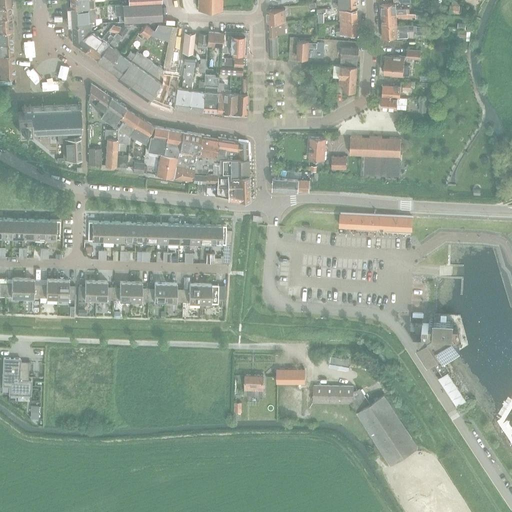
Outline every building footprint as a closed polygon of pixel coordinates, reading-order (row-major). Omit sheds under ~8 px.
[(197,0),(198,8),(222,9),(221,0),(197,0)] [(123,15),(123,21),(161,19),(161,3),(114,5),(115,15),(123,15)] [(409,14),(409,13),(408,8),(396,9),(395,3),(380,4),(381,15),(409,14)] [(449,12),(459,13),(461,13),(461,6),(459,5),(451,5),(449,5),(449,12)] [(0,18),(11,17),(11,6),(0,6),(0,18)] [(71,25),(91,25),(95,24),(95,18),(96,17),(96,13),(95,11),(94,6),(70,7),(71,25)] [(285,8),(266,9),(267,22),(276,21),(285,21),(285,8)] [(324,13),(325,13),(325,9),(317,9),(317,13),(318,13),(318,23),(324,23),(324,13)] [(340,22),(358,21),(357,10),(339,10),(340,22)] [(415,17),(415,13),(409,13),(409,14),(381,15),(381,26),(396,25),(396,24),(396,16),(398,16),(398,18),(406,17),(406,18),(415,17)] [(0,31),(3,32),(12,31),(11,17),(0,18),(0,31)] [(276,21),(267,22),(267,34),(285,33),(284,21),(276,21)] [(358,21),(340,22),(340,31),(336,31),(336,34),(358,33),(358,21)] [(169,67),(176,26),(171,26),(171,25),(158,23),(154,30),(152,29),(148,34),(168,40),(163,66),(164,66),(169,67)] [(148,34),(152,29),(145,24),(140,31),(146,36),(148,34)] [(407,25),(401,25),(396,24),(396,25),(381,26),(382,37),(397,36),(396,28),(398,27),(398,29),(407,29),(407,30),(416,30),(416,25),(407,25)] [(92,33),(91,32),(91,25),(71,25),(72,42),(92,33)] [(122,26),(118,33),(123,36),(127,29),(122,26)] [(0,43),(13,43),(12,31),(3,32),(0,31),(0,43)] [(184,31),(182,50),(192,51),(194,32),(184,31)] [(223,33),(208,32),(208,31),(207,33),(207,45),(222,46),(223,33)] [(108,68),(119,53),(120,52),(113,48),(122,36),(116,32),(113,36),(96,60),(108,68)] [(207,33),(198,32),(197,47),(206,47),(207,33)] [(96,46),(101,39),(92,33),(72,42),(85,51),(89,46),(91,47),(93,44),(96,46)] [(96,60),(113,36),(110,34),(107,38),(108,39),(107,41),(102,38),(101,39),(96,46),(93,44),(91,47),(89,46),(85,51),(96,60)] [(222,52),(243,53),(244,34),(229,34),(229,37),(223,36),(222,46),(222,52)] [(268,36),(268,49),(269,55),(278,54),(277,35),(268,36)] [(307,58),(309,41),(298,41),(297,57),(307,58)] [(0,54),(14,54),(13,43),(0,43),(0,54)] [(358,48),(342,46),(341,56),(357,58),(358,47),(358,48)] [(420,49),(407,48),(406,57),(420,58),(420,49)] [(119,76),(130,61),(135,54),(130,51),(126,57),(119,53),(108,68),(119,76)] [(153,62),(148,59),(137,51),(135,54),(130,61),(119,76),(132,85),(135,87),(153,62)] [(0,77),(15,77),(14,65),(14,54),(0,54),(0,77)] [(191,89),(193,68),(194,55),(184,54),(183,62),(186,63),(185,67),(183,67),(181,87),(177,87),(173,107),(187,109),(191,89)] [(225,66),(242,67),(243,55),(232,54),(232,58),(220,57),(220,61),(226,61),(225,66)] [(391,73),(409,75),(410,66),(404,65),(404,55),(391,54),(391,55),(385,55),(384,72),(391,72),(391,73)] [(242,74),(242,67),(225,66),(226,61),(220,61),(219,73),(242,74)] [(163,73),(163,69),(153,62),(135,87),(150,98),(161,83),(162,77),(163,73)] [(342,91),(349,91),(355,92),(357,67),(356,67),(353,66),(352,66),(349,66),(346,66),(343,66),(342,66),(341,66),(340,66),(333,65),(333,77),(339,77),(339,81),(339,84),(341,84),(343,84),(342,91)] [(168,84),(161,102),(173,107),(177,87),(176,87),(179,73),(174,72),(173,79),(169,78),(168,84)] [(218,112),(220,82),(218,82),(219,76),(215,76),(215,74),(205,73),(204,81),(201,111),(218,112)] [(237,93),(236,113),(247,114),(247,93),(247,77),(241,76),(241,89),(240,89),(240,93),(237,93)] [(150,98),(161,102),(168,84),(169,78),(162,77),(161,83),(150,98)] [(201,111),(204,81),(199,81),(198,89),(191,89),(187,109),(201,111)] [(382,95),(402,97),(402,91),(404,91),(404,88),(410,89),(410,83),(403,82),(403,81),(400,81),(400,85),(383,84),(382,95)] [(237,93),(231,92),(231,89),(224,88),(224,82),(220,82),(218,112),(236,113),(237,93)] [(105,109),(111,97),(91,83),(88,100),(104,111),(105,109)] [(407,97),(402,97),(382,95),(381,108),(406,109),(407,97)] [(119,117),(126,107),(111,97),(105,109),(104,111),(100,116),(113,125),(112,127),(115,129),(105,128),(104,138),(106,138),(104,165),(115,166),(117,142),(118,127),(123,120),(119,117)] [(57,138),(65,137),(64,130),(66,129),(66,131),(68,131),(68,129),(78,129),(78,131),(70,131),(70,137),(80,137),(80,129),(80,128),(82,128),(82,126),(80,126),(80,107),(81,107),(81,104),(79,105),(79,104),(79,102),(77,102),(77,104),(67,105),(67,103),(65,103),(65,105),(54,105),(54,103),(53,103),(53,105),(42,106),(42,104),(41,104),(41,106),(30,106),(30,104),(29,104),(29,106),(25,106),(25,104),(23,104),(23,106),(23,107),(21,107),(21,109),(23,108),(23,112),(31,112),(31,125),(18,125),(18,131),(25,131),(25,133),(26,132),(26,131),(30,131),(30,132),(32,132),(32,131),(42,130),(42,132),(44,132),(44,130),(54,130),(54,132),(56,131),(56,130),(57,130),(57,138)] [(130,133),(139,116),(126,107),(119,117),(123,120),(118,127),(117,142),(129,143),(130,133)] [(17,112),(18,125),(31,125),(31,112),(23,112),(17,112)] [(139,116),(130,133),(144,141),(145,141),(148,134),(153,125),(139,116)] [(163,147),(167,128),(154,126),(152,135),(149,134),(147,150),(160,152),(161,148),(163,149),(163,147)] [(197,155),(201,134),(167,128),(163,147),(163,149),(197,155)] [(215,159),(215,156),(219,137),(201,134),(197,155),(195,166),(194,169),(192,181),(192,182),(217,183),(218,174),(206,173),(207,172),(208,163),(211,163),(213,160),(215,160),(215,159)] [(399,175),(400,155),(401,137),(350,135),(350,153),(361,154),(360,174),(399,175)] [(324,164),(324,159),(326,137),(310,136),(309,158),(317,159),(317,163),(324,164)] [(63,150),(80,149),(80,139),(65,140),(65,137),(57,138),(58,143),(63,143),(63,150)] [(237,151),(236,140),(219,137),(215,156),(220,156),(221,151),(224,151),(224,148),(227,149),(237,151)] [(225,159),(248,158),(248,142),(236,140),(237,151),(227,149),(225,159)] [(101,148),(88,148),(88,164),(101,164),(101,148)] [(225,159),(227,149),(224,148),(224,151),(221,151),(220,156),(215,156),(215,159),(219,159),(219,160),(222,160),(222,159),(225,159)] [(80,149),(63,150),(63,158),(56,158),(57,162),(61,162),(61,160),(81,159),(80,149)] [(346,168),(347,156),(332,156),(332,168),(346,168)] [(231,175),(249,175),(248,158),(225,159),(222,159),(222,160),(219,160),(219,175),(222,175),(228,175),(231,175)] [(159,160),(156,175),(173,178),(192,182),(192,181),(194,169),(175,166),(176,162),(159,160)] [(143,172),(144,163),(134,162),(133,172),(143,172)] [(249,175),(231,175),(228,175),(222,175),(222,185),(217,185),(217,189),(220,189),(220,196),(239,200),(249,200),(249,175)] [(309,179),(298,178),(274,176),(273,188),(290,190),(290,191),(297,192),(297,190),(308,191),(309,179)] [(411,216),(339,213),(339,226),(411,229),(411,216)] [(12,237),(13,218),(2,218),(1,236),(12,237)] [(23,237),(23,219),(13,218),(12,237),(23,237)] [(34,237),(34,219),(23,219),(23,237),(34,237)] [(44,238),(45,219),(34,219),(34,237),(44,238)] [(45,219),(44,238),(59,238),(60,220),(45,219)] [(102,239),(103,221),(88,221),(88,239),(102,239)] [(113,240),(114,221),(103,221),(102,239),(113,240)] [(124,240),(125,222),(114,221),(113,240),(124,240)] [(135,240),(135,222),(125,222),(124,240),(135,240)] [(146,241),(146,222),(135,222),(135,240),(146,241)] [(156,241),(157,223),(146,222),(146,241),(156,241)] [(167,241),(168,223),(157,223),(156,241),(167,241)] [(178,242),(179,223),(168,223),(167,241),(178,242)] [(189,242),(189,224),(179,223),(178,242),(189,242)] [(199,242),(200,224),(189,224),(189,242),(199,242)] [(210,243),(211,224),(200,224),(199,242),(210,243)] [(211,224),(210,243),(225,243),(226,225),(211,224)] [(221,258),(214,257),(214,253),(210,253),(210,263),(214,263),(214,262),(220,262),(221,258)] [(22,296),(23,278),(12,278),(11,283),(5,283),(5,296),(11,296),(22,296)] [(40,297),(40,284),(34,283),(34,278),(23,278),(22,296),(33,297),(40,297)] [(57,297),(58,279),(46,279),(46,284),(40,284),(40,297),(46,297),(57,297)] [(58,279),(57,297),(68,298),(75,298),(75,285),(69,284),(69,280),(58,279)] [(95,299),(96,280),(85,280),(85,285),(78,285),(78,298),(84,298),(95,299)] [(113,299),(113,286),(107,286),(107,281),(96,280),(95,299),(106,299),(113,299)] [(130,300),(131,281),(119,281),(119,286),(113,286),(113,299),(119,299),(130,300)] [(147,300),(148,287),(142,287),(142,282),(131,281),(130,300),(141,300),(147,300)] [(165,301),(165,282),(154,282),(154,287),(148,287),(147,300),(154,300),(165,301)] [(182,301),(183,288),(176,288),(177,283),(165,282),(165,301),(176,301),(182,301)] [(200,302),(200,284),(189,283),(189,288),(183,288),(182,301),(188,301),(188,302),(200,302)] [(225,284),(218,284),(200,284),(200,302),(217,302),(218,298),(224,298),(225,284)] [(442,376),(449,371),(450,371),(439,353),(440,352),(441,353),(458,342),(453,333),(453,323),(433,322),(433,324),(416,323),(416,332),(413,332),(442,376)] [(331,356),(330,363),(348,366),(349,359),(331,356)] [(3,358),(2,385),(9,385),(28,386),(28,380),(29,361),(20,361),(20,358),(3,358)] [(304,368),(277,368),(277,382),(304,382),(304,368)] [(264,375),(246,375),(245,395),(264,396),(264,375)] [(9,385),(9,394),(31,395),(31,380),(28,380),(28,386),(9,385)] [(353,390),(353,386),(314,385),(313,402),(351,403),(357,413),(390,464),(418,446),(386,395),(371,405),(359,388),(356,390),(354,390),(353,390)] [(30,405),(30,417),(38,418),(38,405),(30,405)]
